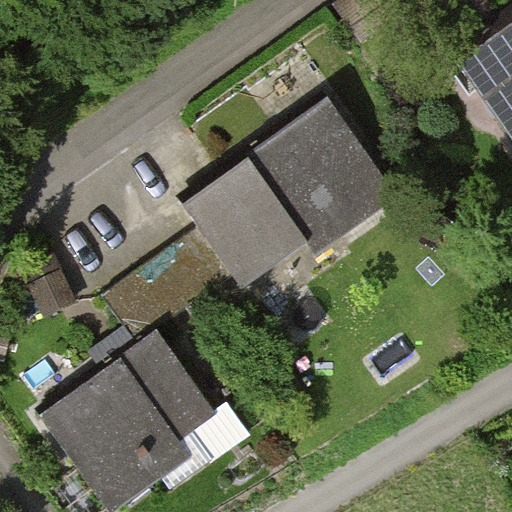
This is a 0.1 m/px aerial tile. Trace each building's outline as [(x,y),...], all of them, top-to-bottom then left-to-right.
[(380,29),(362,4),(346,16),(364,40),(380,29)] [(511,11),(453,54),(511,136),(511,11)] [(255,168),(191,213),(202,227),(155,258),(192,309),(325,212),(342,236),(398,197),(326,97),(245,154),(255,168)] [(42,413),(112,510),(166,471),(175,483),(209,459),(190,433),(218,413),(159,332),(192,309),(155,258),(102,296),(138,345),(42,413)] [(62,276),(35,288),(47,316),(74,304),(62,276)]
